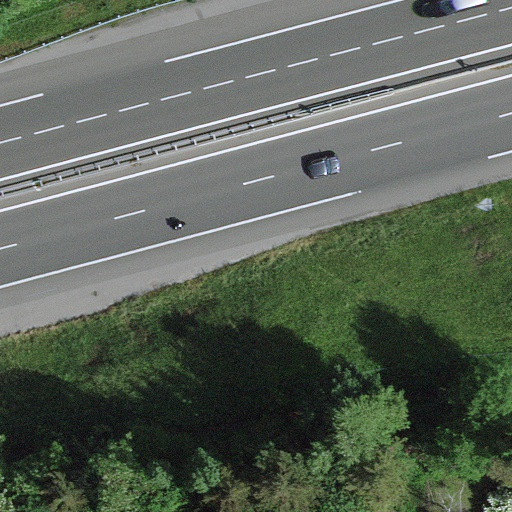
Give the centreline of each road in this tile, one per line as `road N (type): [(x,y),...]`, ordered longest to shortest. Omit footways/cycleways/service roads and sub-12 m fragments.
road 1 (motorway): [(0,253),(511,118)]
road 2 (motorway): [(511,3),(0,138)]
